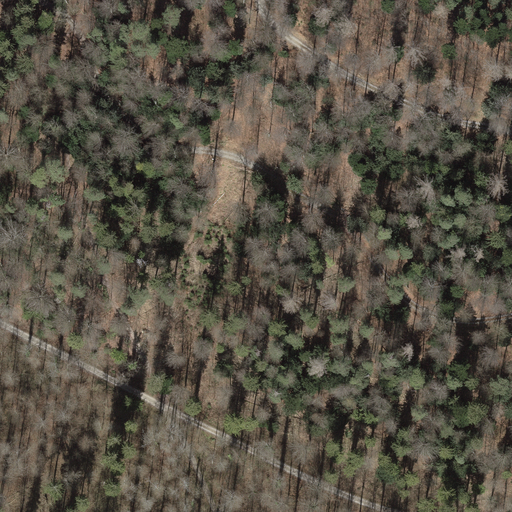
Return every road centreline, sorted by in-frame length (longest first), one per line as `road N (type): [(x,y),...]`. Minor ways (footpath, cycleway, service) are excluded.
road 1 (track): [(74,24),(101,84),(157,141),(234,156),(331,212),(424,312),(461,322),(511,317)]
road 2 (track): [(0,324),(320,484),(394,511)]
road 3 (track): [(511,131),(448,119),(358,81),(277,28),(260,0)]
